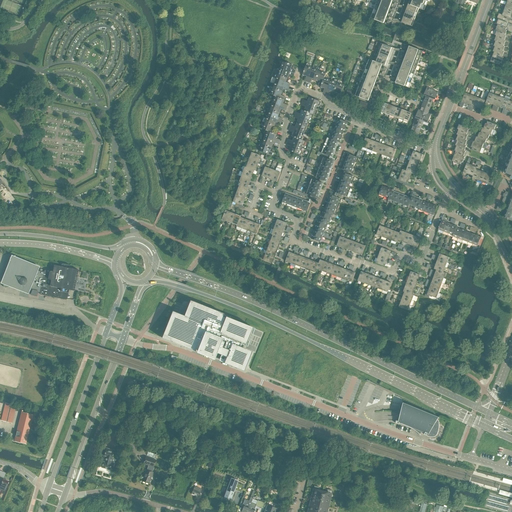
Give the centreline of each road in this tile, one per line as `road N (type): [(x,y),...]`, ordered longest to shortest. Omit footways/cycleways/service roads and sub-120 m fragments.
road 1 (secondary): [(147,278),(252,313),(482,425)]
road 2 (secondary): [(488,412),(155,263)]
road 3 (unclassified): [(458,454),(177,349),(122,338)]
road 4 (residential): [(442,210),(422,262),(401,254),(394,273),(297,243)]
road 5 (tertiary): [(64,493),(122,338)]
road 6 (tertiary): [(105,333),(49,487)]
road 7 (residential): [(297,243),(353,116)]
road 8 (residential): [(288,159),(285,124),(298,88),(353,116)]
road 9 (secondary): [(123,246),(0,234)]
